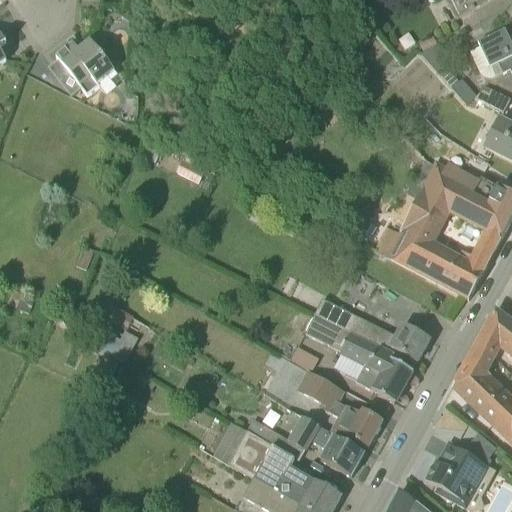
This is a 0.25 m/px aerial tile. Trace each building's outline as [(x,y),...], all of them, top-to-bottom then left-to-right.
[(427,0),(429,2),(435,2),(439,0),(444,0),(455,22),(479,9),(496,0),(427,0)] [(505,32),(479,44),(477,45),(489,71),(498,67),(502,77),(509,73),(511,78),(511,40),(509,42),(505,32)] [(72,47),(55,61),(70,80),(79,93),(86,101),(98,91),(96,89),(113,75),(89,45),(77,54),(72,47)] [(467,107),(474,101),(477,98),(462,82),(458,85),(446,72),(448,70),(438,59),(445,54),(438,46),(421,57),(467,107)] [(79,93),(70,80),(60,88),(70,100),(79,93)] [(477,98),(474,101),(479,104),(503,116),(510,102),(490,92),(488,96),(482,92),(479,95),(480,95),(477,98)] [(511,128),(496,120),(488,137),(491,139),(485,151),(511,164),(511,128)] [(259,179),(265,163),(256,159),(249,174),(259,179)] [(414,202),(444,219),(455,214),(488,232),(487,234),(501,240),(511,220),(511,195),(481,179),(471,196),(441,180),(447,169),(435,163),(414,202)] [(375,252),(385,258),(468,301),(501,240),(487,234),(471,262),(460,256),(455,264),(428,249),(444,219),(414,202),(397,235),(387,230),(375,252)] [(82,252),(74,272),(83,276),(91,256),(82,252)] [(321,304),(313,319),(394,359),(401,362),(403,357),(417,365),(429,342),(402,328),(395,341),(321,304)] [(130,326),(133,316),(117,312),(115,322),(130,326)] [(492,359),(495,362),(500,353),(511,362),(511,328),(494,314),(476,348),(492,359)] [(355,385),(373,395),(395,406),(412,374),(391,363),(394,359),(313,319),(304,338),(340,356),(339,358),(362,371),(355,385)] [(127,360),(140,340),(128,332),(115,352),(127,360)] [(511,397),(487,377),(495,362),(492,359),(476,348),(453,389),(511,446),(511,397)] [(315,371),(321,360),(300,349),(294,361),(315,371)] [(103,363),(95,383),(108,388),(116,368),(103,363)] [(354,450),(357,444),(368,450),(382,425),(364,414),(363,414),(362,413),(360,416),(334,401),(340,391),(310,373),(299,392),(328,409),(326,412),(341,421),(332,437),(354,450)] [(329,434),(312,424),(303,420),(289,446),(252,426),(247,435),(295,462),(298,465),(310,444),(325,453),(319,463),(350,480),(364,456),(354,450),(332,437),(331,438),(328,435),(329,434)] [(247,435),(229,469),(304,511),(333,511),(340,499),(290,471),(295,462),(247,435)] [(489,470),(474,462),(475,460),(454,448),(441,470),(436,467),(426,484),(439,491),(442,498),(460,507),(469,491),(476,494),(489,470)] [(304,511),(229,469),(228,470),(253,484),(237,511),(304,511)] [(423,511),(400,494),(389,511),(423,511)]
